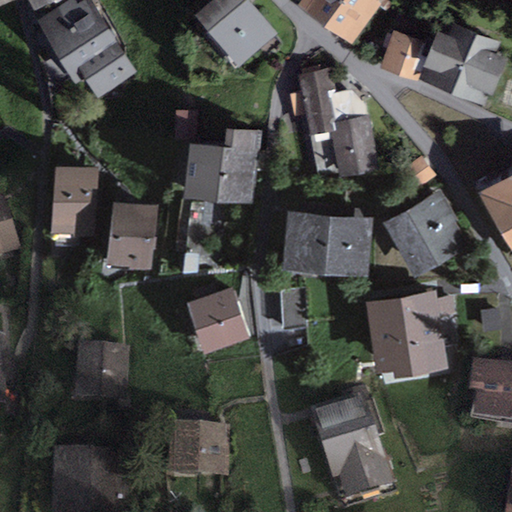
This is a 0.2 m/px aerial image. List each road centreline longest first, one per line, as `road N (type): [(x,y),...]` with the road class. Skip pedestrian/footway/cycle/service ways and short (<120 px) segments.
road 1 (residential): [(300,511),(266,270),(266,216),(285,89),(324,39)]
road 2 (residential): [(369,63),(511,282)]
road 3 (residential): [(369,63),(511,126)]
